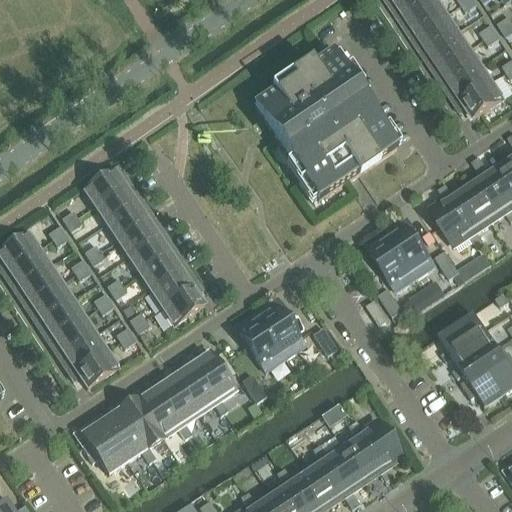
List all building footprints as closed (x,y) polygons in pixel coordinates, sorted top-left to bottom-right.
[(406,22),(435,3),(433,0),(402,0),(395,5),(406,22)] [(461,10),(473,2),(471,0),(462,0),(457,4),(461,10)] [(495,1),(494,0),(481,0),(479,2),(484,8),(495,1)] [(478,9),(473,2),(461,10),(466,17),(478,9)] [(417,39),(447,20),(435,3),(406,22),(417,39)] [(447,20),(417,39),(429,56),(458,37),(447,20)] [(502,36),(511,28),(511,25),(509,21),(497,29),(502,36)] [(511,38),(511,28),(502,36),(506,42),(511,38)] [(484,44),(496,36),(491,30),(479,38),(484,44)] [(500,43),(496,36),(484,44),(489,51),(500,43)] [(458,37),(429,56),(440,74),(470,54),(458,37)] [(470,54),(440,74),(452,91),(481,71),(470,54)] [(396,154),(381,132),(372,118),(364,106),(349,84),(332,57),(311,71),(279,92),(254,109),(272,136),(295,171),(318,206),(354,181),(375,168),(396,154)] [(506,78),(511,74),(511,64),(502,72),(506,78)] [(481,71),(452,91),(463,108),(492,88),(481,71)] [(492,88),(463,108),(474,125),(504,106),(492,88)] [(511,141),(508,143),(511,149),(511,161),(503,167),(511,180),(511,141)] [(511,180),(503,167),(489,176),(480,162),(476,165),(511,219),(511,180)] [(511,226),(511,219),(476,165),(472,167),(481,182),(467,191),(490,226),(504,216),(511,227),(511,226)] [(94,211),(124,191),(112,174),(83,193),(94,211)] [(490,226),(467,191),(453,200),(446,190),(442,192),(479,248),(483,245),(476,235),(490,226)] [(106,228),(135,208),(124,191),(94,211),(106,228)] [(479,248),(442,192),(438,195),(445,205),(430,215),(454,250),(468,240),(475,251),(479,248)] [(117,245),(146,225),(135,208),(106,228),(117,245)] [(65,230),(77,223),(73,216),(61,224),(65,230)] [(82,229),(77,223),(65,230),(70,237),(82,229)] [(129,262),(158,243),(146,225),(117,245),(129,262)] [(436,271),(409,230),(389,244),(416,285),(436,271)] [(64,238),(59,231),(48,239),(52,245),(64,238)] [(0,262),(8,274),(37,254),(26,237),(0,254),(0,262)] [(68,244),(64,238),(52,245),(57,252),(68,244)] [(140,279),(169,260),(158,243),(129,262),(140,279)] [(416,285),(389,244),(369,257),(397,298),(416,285)] [(88,264),(100,256),(95,250),(84,258),(88,264)] [(19,291),(49,272),(37,254),(8,274),(19,291)] [(104,263),(100,256),(88,264),(92,271),(104,263)] [(460,278),(445,256),(435,263),(450,285),(460,278)] [(151,296),(181,277),(169,260),(140,279),(151,296)] [(75,279),(86,272),(82,265),(70,273),(75,279)] [(31,308),(60,289),(49,272),(19,291),(31,308)] [(91,278),(86,272),(75,279),(79,286),(91,278)] [(163,313),(192,294),(181,277),(151,296),(163,313)] [(122,290),(118,284),(106,292),(110,298),(122,290)] [(42,325),(71,306),(60,289),(31,308),(42,325)] [(127,297),(122,291),(122,290),(110,298),(115,305),(127,297)] [(174,331),(203,311),(199,304),(196,300),(192,294),(163,313),(174,331)] [(403,316),(389,294),(378,300),(393,322),(403,316)] [(97,313),(109,305),(104,299),(93,306),(97,313)] [(510,307),(504,299),(495,304),(501,313),(510,307)] [(113,312),(109,305),(97,313),(102,320),(113,312)] [(53,342),(83,323),(71,306),(42,325),(53,342)] [(374,306),(366,311),(380,331),(388,325),(374,306)] [(305,351),(283,318),(278,310),(268,317),(264,311),(254,318),(258,324),(285,364),(305,351)] [(133,317),(130,311),(122,316),(126,322),(133,317)] [(145,324),(141,318),(129,326),(133,332),(145,324)] [(444,364),(486,336),(475,318),(439,342),(448,356),(442,360),(444,364)] [(65,360),(94,340),(83,323),(53,342),(65,360)] [(149,331),(145,325),(145,324),(133,332),(137,339),(149,331)] [(285,364),(258,324),(238,337),(265,377),(285,364)] [(131,339),(127,333),(115,340),(120,347),(131,339)] [(337,355),(323,333),(312,340),(327,362),(337,355)] [(480,365),(498,353),(486,336),(444,364),(447,367),(453,363),(459,373),(453,377),(456,381),(480,365)] [(136,346),(131,339),(120,347),(124,354),(136,346)] [(76,377),(105,357),(94,340),(65,360),(76,377)] [(511,361),(509,357),(507,358),(505,354),(500,357),(498,353),(480,365),(503,400),(511,394),(511,361)] [(235,395),(209,355),(201,360),(198,354),(191,359),(195,364),(190,367),(224,418),(227,416),(220,405),(235,395)] [(76,377),(88,394),(117,374),(105,357),(76,377)] [(503,400),(480,365),(456,381),(458,384),(464,380),(467,385),(461,389),(471,404),(477,400),(485,412),(503,400)] [(224,418),(190,367),(183,372),(180,366),(173,371),(177,376),(172,379),(199,419),(213,410),(221,420),(224,418)] [(199,419),(172,379),(166,384),(162,378),(155,382),(159,388),(155,391),(188,442),(191,440),(184,428),(199,419)] [(266,402),(252,380),(241,387),(256,408),(266,402)] [(188,442),(155,391),(148,395),(144,390),(137,394),(141,400),(137,403),(163,443),(177,434),(185,444),(188,442)] [(163,443),(137,403),(130,407),(126,402),(119,406),(123,412),(119,415),(152,466),(155,464),(148,453),(163,443)] [(152,466),(119,415),(112,419),(108,414),(101,418),(105,424),(100,427),(126,468),(141,458),(148,468),(152,466)] [(401,461),(377,426),(363,436),(356,426),(352,428),(388,485),(393,482),(386,471),(401,461)] [(126,468),(100,427),(81,439),(88,449),(82,452),(87,459),(92,455),(108,480),(126,468)] [(388,485),(352,428),(348,431),(355,441),(341,451),(364,486),(378,476),(385,487),(388,485)] [(364,486),(341,451),(327,460),(320,450),(316,452),(355,511),(359,509),(350,495),(364,486)] [(355,511),(316,452),(312,455),(319,465),(305,475),(328,510),(342,500),(349,511),(355,511)] [(324,511),(328,510),(305,475),(291,484),(284,474),(280,476),(303,511),(324,511)] [(303,511),(280,476),(276,479),(283,489),(268,499),(277,511),(303,511)] [(277,511),(268,499),(255,508),(248,498),(244,500),(251,511),(277,511)] [(251,511),(244,500),(240,503),(246,511),(251,511)] [(11,511),(6,503),(0,506),(0,511),(11,511)]
